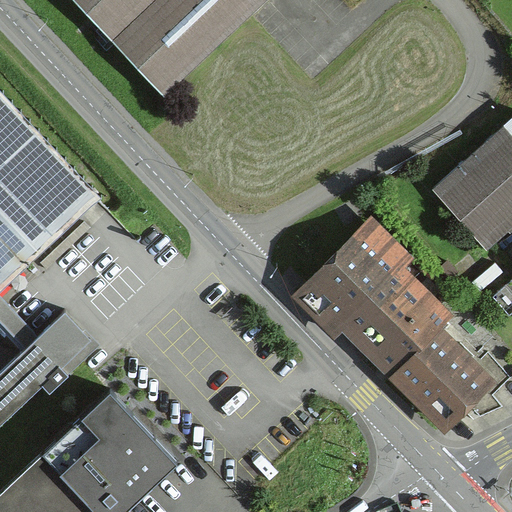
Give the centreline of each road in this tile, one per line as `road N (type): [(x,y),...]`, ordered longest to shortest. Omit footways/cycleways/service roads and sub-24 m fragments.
road 1 (residential): [(442,0),(471,29),(480,57),(475,90),(456,116),(234,257)]
road 2 (secondary): [(0,9),(234,257)]
road 3 (secondary): [(234,257),(438,471)]
